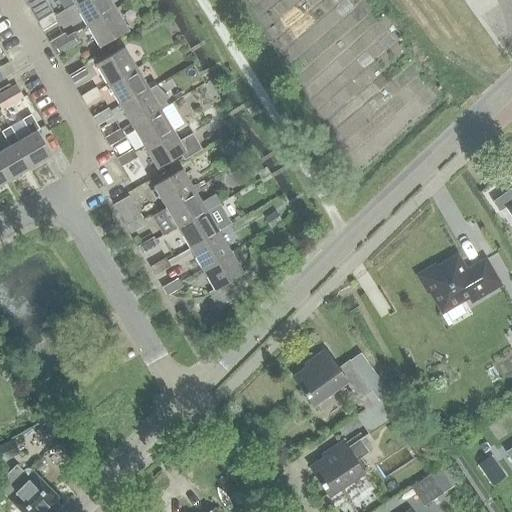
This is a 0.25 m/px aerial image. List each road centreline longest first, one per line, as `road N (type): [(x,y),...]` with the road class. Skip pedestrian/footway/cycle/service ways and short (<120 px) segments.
road 1 (unclassified): [(185,405),(509,87)]
road 2 (track): [(349,238),(201,0)]
road 3 (residential): [(185,405),(58,205)]
road 4 (residential): [(58,205),(87,136),(5,0)]
road 5 (unclassified): [(80,511),(185,405)]
